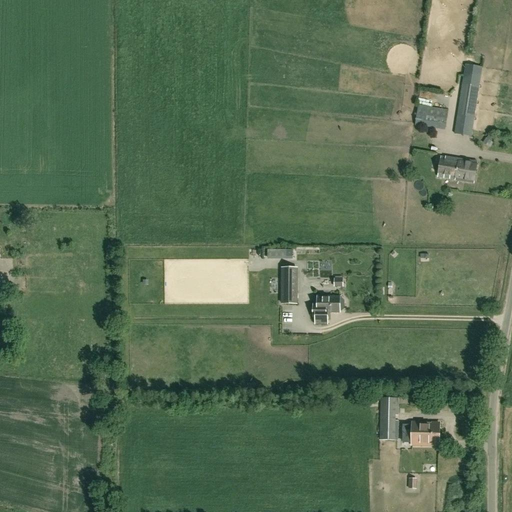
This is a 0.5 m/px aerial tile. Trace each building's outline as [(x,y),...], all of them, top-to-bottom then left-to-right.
[(471,136),(482,68),(465,65),(455,134),(471,136)] [(447,122),(448,110),(428,107),(426,119),(436,120),(435,129),(444,130),(446,122),(447,122)] [(474,183),(477,163),(441,157),(438,177),(474,183)] [(297,304),(297,269),(282,269),(282,304),(297,304)] [(327,324),(327,317),(326,317),(326,312),(327,312),(340,312),(340,311),(342,311),(344,308),(344,301),(342,298),(340,298),(340,297),(318,297),(318,305),(313,305),(313,317),(316,317),(316,324),(327,324)] [(398,416),(398,399),(381,398),(380,440),(398,441),(398,422),(396,422),(396,416),(398,416)] [(412,423),(412,445),(439,445),(439,424),(412,423)]
